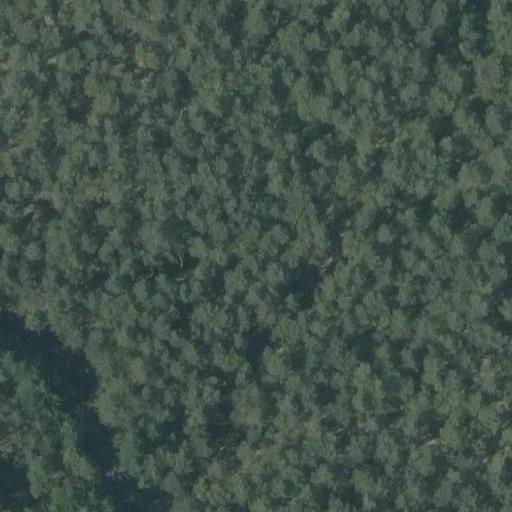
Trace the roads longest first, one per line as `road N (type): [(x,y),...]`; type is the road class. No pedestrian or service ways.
road 1 (track): [(491,0),(485,47),(435,176),(359,315),(298,354),(268,398),(257,433)]
road 2 (track): [(511,471),(335,434),(257,433),(190,511)]
road 3 (track): [(120,474),(39,353),(0,341)]
